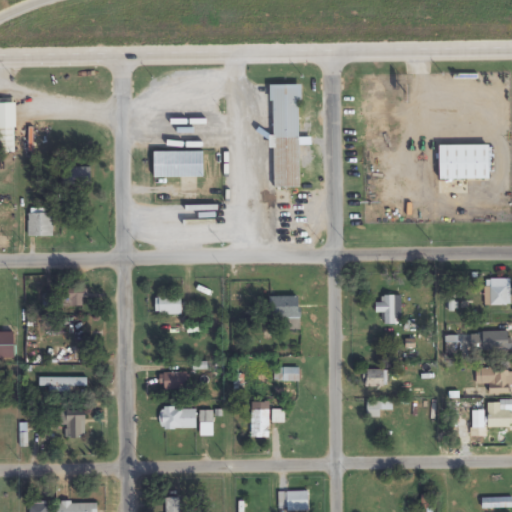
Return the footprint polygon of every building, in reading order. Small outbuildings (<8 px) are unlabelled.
[(364,78),(364,105),(384,105),(384,78),(364,78)] [(272,189),(300,189),(300,86),(272,86),(272,189)] [(15,104),(0,104),(0,154),(15,154),(15,104)] [(489,181),(489,146),(440,146),(440,181),(489,181)] [(154,152),(154,179),(204,179),(204,152),(154,152)] [(91,169),(62,169),(62,186),(91,186),(91,169)] [(28,238),(53,238),(53,215),(28,215),(28,238)] [(508,306),(508,280),(484,280),(484,306),(508,306)] [(88,308),(88,290),(62,290),(62,308),(88,308)] [(182,296),(156,296),(156,315),(182,315),(182,296)] [(401,296),(379,296),(379,313),(383,313),(383,325),(401,325),(401,296)] [(300,297),(269,297),(269,320),(300,320),(300,297)] [(0,333),(0,360),(14,360),(13,334),(0,333)] [(472,333),(472,352),(511,352),(511,333),(472,333)] [(489,395),(511,394),(511,368),(476,368),(476,385),(489,385),(489,395)] [(275,381),(298,381),(298,369),(275,369),(275,381)] [(366,388),(385,388),(385,370),(366,370),(366,388)] [(189,374),(162,374),(162,391),(189,391),(189,374)] [(49,391),(87,391),(87,378),(39,378),(39,387),(49,387),(49,391)] [(391,402),(366,402),(366,427),(415,427),(415,418),(391,418),(391,402)] [(500,404),(488,404),(488,428),(511,428),(511,411),(500,411),(500,404)] [(196,409),(162,409),(162,430),(196,430),(196,409)] [(251,410),(251,438),(269,438),(269,410),(251,410)] [(213,411),(200,411),(200,437),(213,437),(213,411)] [(85,412),(66,412),(66,439),(84,439),(85,412)] [(308,511),(308,492),(279,492),(279,511),(308,511)] [(180,511),(181,498),(165,498),(164,511),(180,511)] [(511,498),(482,498),(482,508),(511,508),(511,498)] [(29,511),(48,511),(49,502),(29,502),(29,511)] [(56,503),(56,511),(97,511),(97,503),(56,503)]
